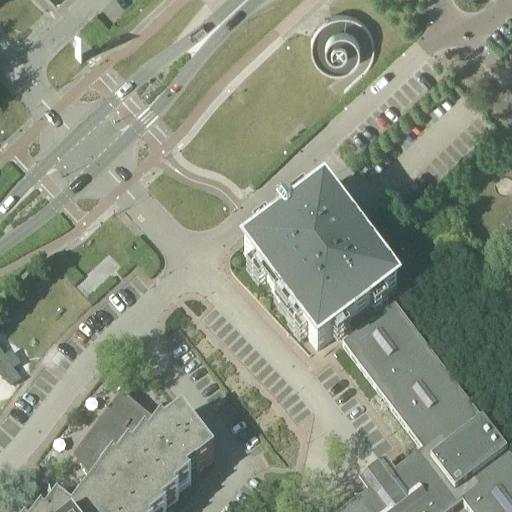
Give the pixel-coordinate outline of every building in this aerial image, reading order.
[(374,50),(374,46),(373,42),(372,39),(371,36),(370,33),(368,31),(367,28),(365,26),(363,24),(361,22),(358,21),(356,19),(354,18),(351,17),(348,16),(346,16),(343,15),(340,15),(337,16),(335,16),(332,17),(329,18),(327,19),(325,20),(323,21),(321,23),(319,25),(317,27),(316,29),(314,31),(313,33),(312,36),(312,38),(311,41),(311,43),(311,46),(311,48),(312,51),(312,53),(313,56),(314,58),(316,60),(317,62),(319,63),(320,65),(322,66),(324,68),(326,69),(328,70),(330,70),(332,71),(336,71),(340,71),(342,70),(344,70),(347,69),(350,67),(353,65),(354,64),(364,74),(366,71),(368,69),(370,66),(371,63),(372,60),(373,56),(374,53),(374,50)] [(347,329),(363,316),(397,290),(324,195),(290,220),(284,213),(280,213),(277,215),(276,220),(282,227),(244,256),(317,351),(347,329)] [(363,316),(347,329),(354,338),(342,347),(423,452),(344,511),(286,511),(282,506),(273,511),(452,511),(463,504),(468,511),(511,511),(511,460),(395,307),(374,323),(369,317),(366,320),(363,316)] [(0,373),(2,376),(9,371),(0,356),(0,373)] [(73,458),(95,486),(75,511),(65,511),(58,506),(57,505),(52,511),(40,511),(37,509),(36,508),(31,511),(163,511),(178,499),(175,495),(191,483),(188,479),(196,472),(196,473),(214,460),(182,417),(165,430),(121,396),(73,458)]
